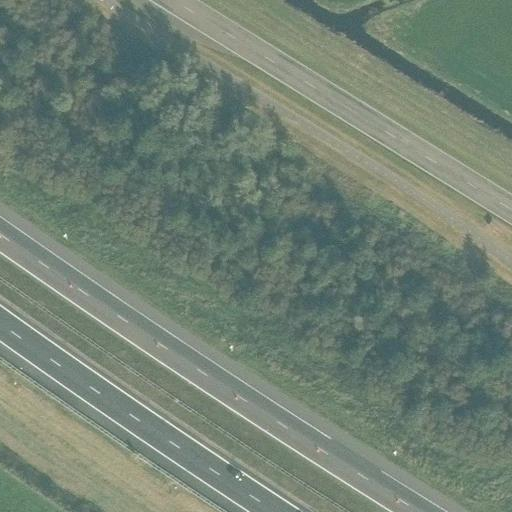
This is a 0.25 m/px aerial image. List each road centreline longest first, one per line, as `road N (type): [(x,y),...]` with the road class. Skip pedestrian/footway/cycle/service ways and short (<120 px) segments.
road 1 (motorway): [(415,511),(0,236)]
road 2 (tertiary): [(511,211),(168,0)]
road 3 (motorway): [(0,327),(270,511)]
